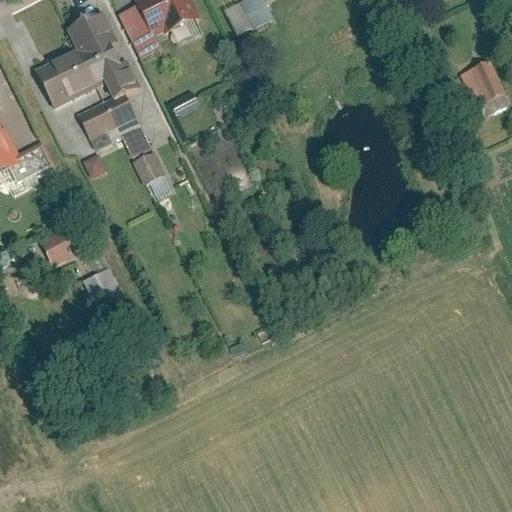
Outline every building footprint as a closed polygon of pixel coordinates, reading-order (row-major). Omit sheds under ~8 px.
[(146,0),(137,5),(156,44),(196,25),(184,0),(146,0)] [(260,0),(249,0),(223,12),(235,38),(255,29),(258,37),(274,29),(260,0)] [(71,54),(38,70),(56,109),(102,87),(110,104),(82,117),(92,139),(103,134),(111,151),(131,141),(147,174),(163,167),(126,88),(138,82),(107,16),(63,37),(71,54)] [(488,57),(465,68),(479,97),(502,86),(488,57)] [(204,120),(198,107),(175,118),(182,131),(204,120)] [(6,115),(0,117),(0,172),(10,168),(18,186),(57,169),(44,137),(20,147),(6,115)] [(90,183),(106,175),(99,161),(83,168),(90,183)] [(79,231),(44,245),(55,272),(90,259),(79,231)] [(112,269),(86,284),(105,317),(131,303),(112,269)]
